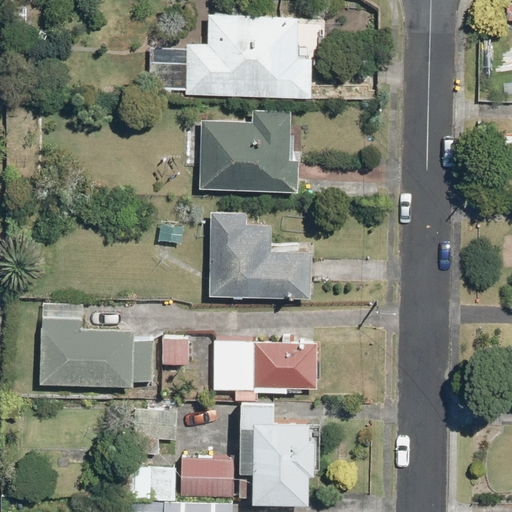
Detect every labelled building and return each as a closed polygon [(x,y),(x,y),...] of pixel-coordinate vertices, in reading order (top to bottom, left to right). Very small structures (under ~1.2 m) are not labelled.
[(192,35),(192,86),(320,86),(320,46),(306,46),(306,6),(213,7),(213,35),(192,35)] [(189,81),(190,42),(179,42),(178,49),(158,48),(158,81),(189,81)] [(205,113),(205,180),(306,181),(306,149),(297,149),(297,102),(259,102),(258,113),(205,113)] [(215,241),(215,287),(318,287),(319,242),(278,241),(278,215),(254,215),(254,203),(215,203),(215,241)] [(45,319),(46,375),(139,377),(139,373),(158,374),(159,333),(140,333),(140,320),(88,319),(88,298),(46,297),(46,319),(45,319)] [(195,328),(168,328),(168,358),(196,358),(195,328)] [(323,334),(218,333),(218,383),(260,384),(260,386),(291,386),(291,381),(323,381),(323,334)] [(27,394),(7,390),(3,413),(23,416),(27,394)] [(246,489),(319,489),(320,461),(325,461),(325,438),(327,438),(327,414),(320,414),(320,409),(282,409),(282,391),(248,390),(246,489)] [(183,405),(139,404),(138,429),(182,430),(183,405)] [(241,452),(186,451),(185,487),(240,488),(241,452)] [(327,511),(268,510),(267,511),(242,511),(238,511),(238,496),(168,494),(168,496),(128,495),(128,511),(327,511)]
